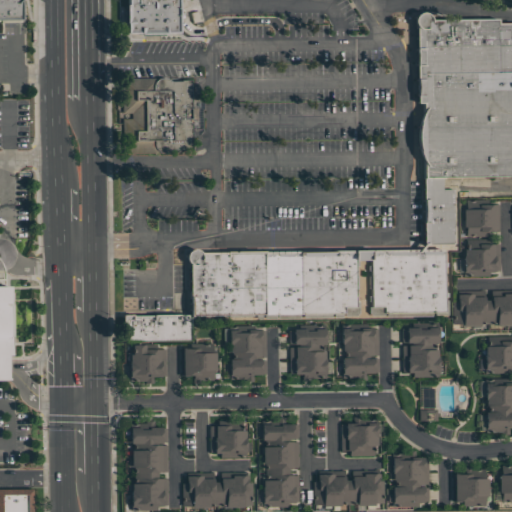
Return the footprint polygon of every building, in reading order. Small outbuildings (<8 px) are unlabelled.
[(0,19),(0,0),(27,0),(28,19),(0,19)] [(122,0),(182,0),(183,38),(123,39),(122,0)] [(427,245),(454,244),(453,189),(443,189),(443,178),(511,176),(511,23),(498,24),(498,19),(431,20),(430,17),(429,15),(427,14),(425,13),(423,13),(421,13),(419,14),(417,16),(416,18),(415,19),(415,21),(415,23),(416,25),(417,26),(418,103),(423,103),(424,113),(419,124),(418,138),(419,145),(420,151),(422,157),(423,160),(425,162),(425,178),(427,245)] [(123,78),(191,77),(193,151),(124,152),(123,78)] [(464,235),(496,235),(496,204),(488,204),(488,200),(464,200),(464,235)] [(465,276),(490,276),(490,271),(499,271),(498,241),(464,242),(465,276)] [(445,250),(202,254),(200,252),(198,251),(196,250),(194,250),(191,250),(189,252),(188,256),(188,259),(189,262),(192,264),(193,315),(445,312),(445,250)] [(454,326),(511,325),(511,291),(453,292),(454,326)] [(191,315),(124,316),(124,338),(128,338),(128,341),(191,340),(191,315)] [(262,375),(263,328),(229,327),(228,352),(236,352),(236,360),(228,360),(228,379),(253,379),(253,375),(262,375)] [(437,327),(401,328),(402,376),(438,375),(437,327)] [(289,375),(302,374),(302,379),(326,379),(325,329),(289,330),(289,345),(289,375)] [(341,330),(341,350),(348,350),(348,358),(341,358),(341,376),(378,375),(377,358),(375,358),(375,330),(341,330)] [(486,372),(511,371),(511,338),(484,340),(486,372)] [(181,376),(193,376),(193,381),(215,380),(214,348),(201,348),(201,347),(180,348),(181,376)] [(484,405),(492,405),(492,413),(479,413),(479,432),(508,432),(508,427),(511,427),(511,381),(484,382),(484,405)] [(419,409),(419,420),(434,420),(434,408),(419,409)] [(341,451),(349,451),(349,456),(375,455),(374,421),(340,422),(341,451)] [(262,506),(298,505),(297,424),(261,425),(262,506)] [(245,457),(244,425),(209,426),(210,454),(219,453),(219,458),(245,457)] [(130,428),(132,484),(130,484),(131,511),(158,510),(158,506),(167,506),(166,444),(162,444),(162,427),(130,428)] [(427,483),(428,460),(391,459),(391,487),(389,487),(389,506),(423,506),(423,483),(427,483)] [(511,501),(511,468),(499,468),(498,501),(511,501)] [(383,504),(382,474),(351,474),(351,475),(314,476),(314,505),(383,504)] [(251,507),(251,476),(220,476),(220,477),(183,477),(183,507),(251,507)] [(486,476),(452,476),(451,505),(486,505),(486,476)] [(0,511),(0,490),(32,490),(32,511),(0,511)]
